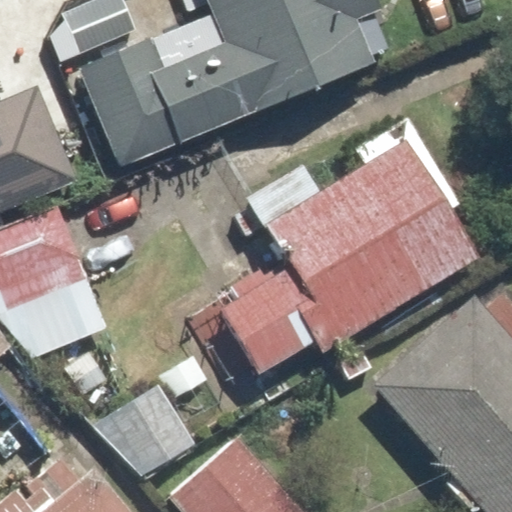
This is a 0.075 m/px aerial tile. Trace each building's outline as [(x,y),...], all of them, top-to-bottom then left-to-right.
[(66,73),(107,175),(357,72),(338,25),(369,12),(364,0),(141,0),(157,36),(66,73)] [(0,214),(73,185),(33,88),(0,101),(0,214)] [(201,308),(244,383),(299,352),(306,364),(473,271),(441,215),(448,211),(399,124),(342,156),(351,172),(309,196),(292,165),(230,200),(269,270),(201,308)] [(48,209),(0,229),(0,334),(26,363),(100,333),(48,209)] [(460,295),(354,393),(462,511),(511,511),(511,288),(480,317),(460,295)] [(147,383),(81,424),(134,483),(188,449),(147,383)] [(292,511),(226,436),(152,501),(161,511),(292,511)] [(17,511),(2,493),(0,494),(0,511),(114,511),(70,456),(31,487),(47,507),(40,511),(17,511)]
